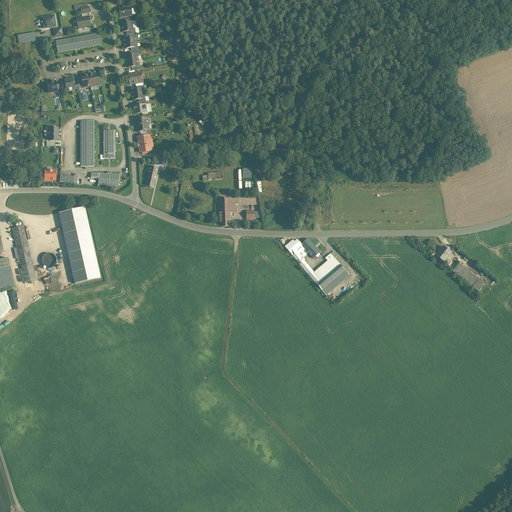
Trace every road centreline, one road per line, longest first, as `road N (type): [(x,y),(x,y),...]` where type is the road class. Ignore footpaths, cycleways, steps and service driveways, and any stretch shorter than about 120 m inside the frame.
road 1 (unclassified): [(136,205),(223,233),(443,233),(511,218)]
road 2 (track): [(341,0),(294,126),(133,157)]
road 3 (unclassified): [(110,0),(136,205)]
road 4 (track): [(228,375),(355,511)]
road 5 (track): [(294,126),(453,88)]
road 6 (unclassified): [(0,191),(90,192),(136,205)]
